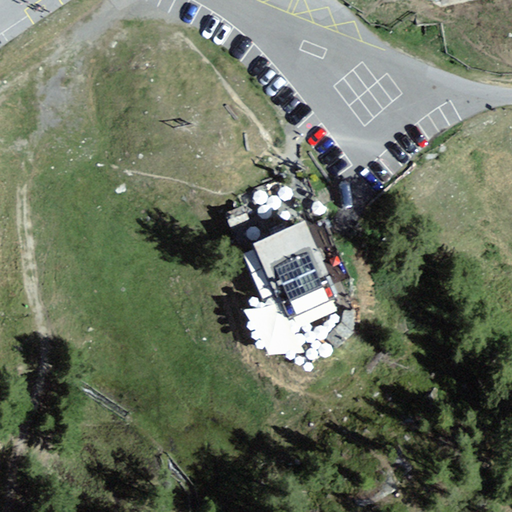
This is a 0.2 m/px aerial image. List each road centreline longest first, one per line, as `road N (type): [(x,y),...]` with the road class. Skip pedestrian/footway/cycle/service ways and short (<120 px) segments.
road 1 (unclassified): [(277,17),(404,74),(511,102)]
road 2 (track): [(125,0),(90,38),(0,86)]
